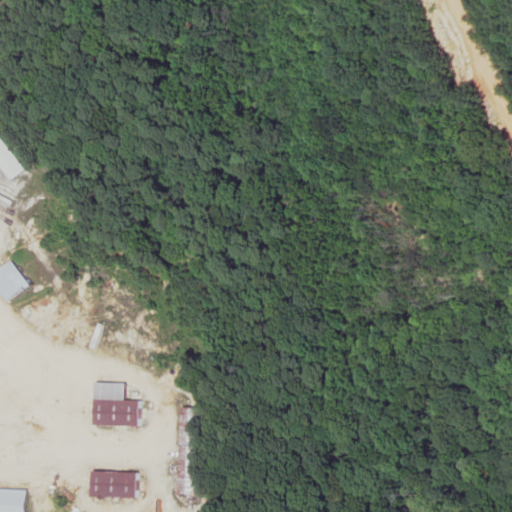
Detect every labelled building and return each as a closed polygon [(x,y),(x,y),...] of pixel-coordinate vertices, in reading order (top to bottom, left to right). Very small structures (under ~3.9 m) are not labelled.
[(26,171),(2,139),(0,140),(0,166),(12,182),(26,171)] [(0,272),(0,290),(9,303),(32,287),(14,263),(0,272)] [(97,427),(142,428),(143,403),(129,403),(129,385),(98,385),(97,427)] [(181,497),(200,498),(202,412),(183,411),(181,497)] [(95,499),(140,499),(140,474),(95,474),(95,499)] [(0,511),(28,511),(29,491),(0,491),(0,511)]
